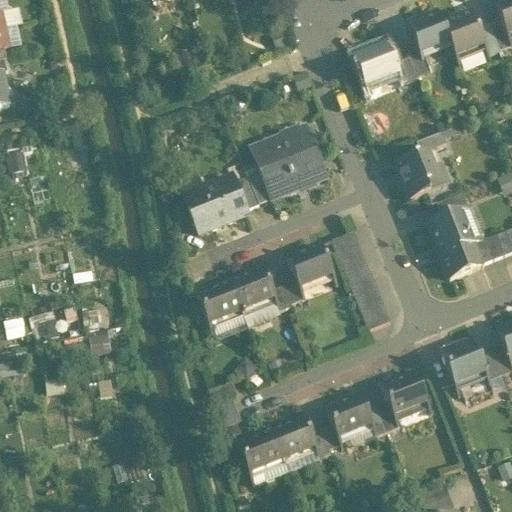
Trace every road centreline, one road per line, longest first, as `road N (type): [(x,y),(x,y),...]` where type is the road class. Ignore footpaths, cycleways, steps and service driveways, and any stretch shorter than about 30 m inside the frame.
road 1 (track): [(108,0),(220,511)]
road 2 (track): [(141,127),(315,58)]
road 3 (residential): [(306,27),(371,197)]
road 4 (residential): [(421,319),(390,348),(261,400)]
road 5 (residential): [(371,197),(210,261)]
road 6 (residential): [(371,197),(421,319)]
